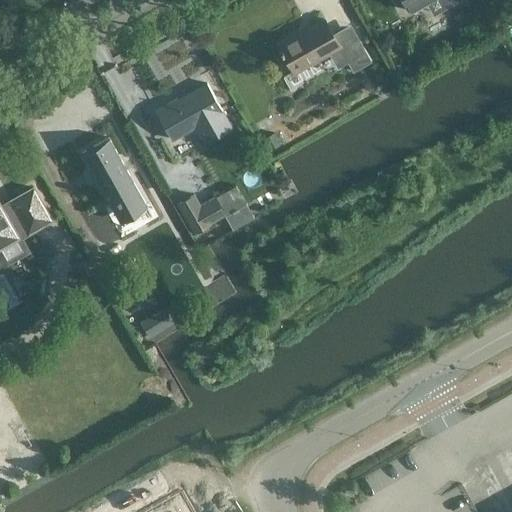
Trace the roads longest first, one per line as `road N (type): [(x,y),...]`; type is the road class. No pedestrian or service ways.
road 1 (tertiary): [(276,511),(271,483),(283,463),(511,334)]
road 2 (residential): [(0,84),(148,0)]
